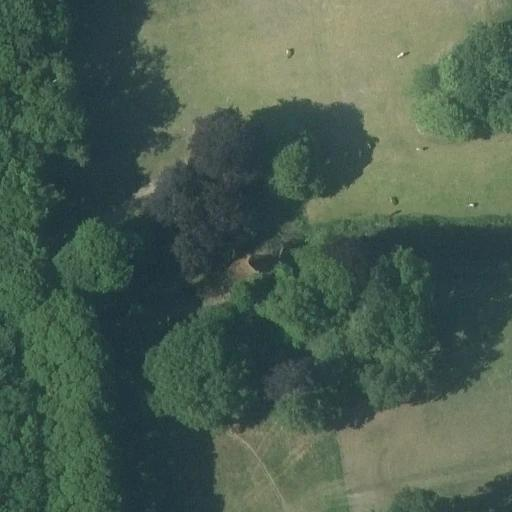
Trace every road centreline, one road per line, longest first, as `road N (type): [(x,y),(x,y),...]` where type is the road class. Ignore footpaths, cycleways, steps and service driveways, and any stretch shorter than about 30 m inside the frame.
road 1 (unknown): [(110,511),(36,0)]
road 2 (track): [(66,511),(0,27)]
